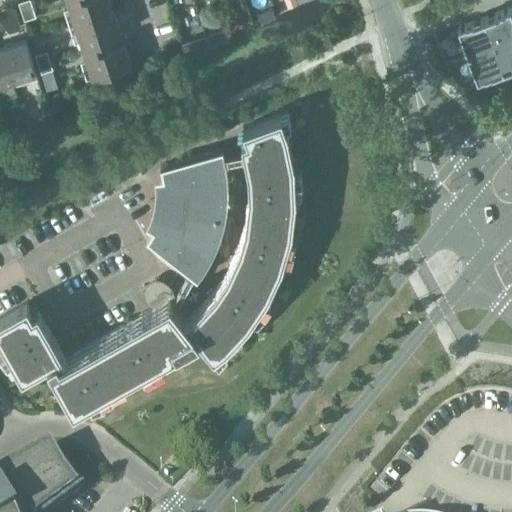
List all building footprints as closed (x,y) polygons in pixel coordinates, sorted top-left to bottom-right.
[(23,11),(34,7),(31,0),(26,0),(20,2),(23,11)] [(68,0),(75,23),(114,10),(111,0),(68,0)] [(34,7),(23,11),(25,20),(37,16),(34,7)] [(485,16),(458,26),(468,52),(478,79),(504,69),(511,65),(511,10),(511,7),(485,16)] [(273,9),(258,14),(261,22),(275,17),(273,9)] [(127,41),(124,31),(121,31),(114,10),(75,23),(92,76),(131,64),(124,42),(127,41)] [(217,32),(208,35),(211,45),(221,42),(217,32)] [(26,39),(3,47),(13,80),(37,72),(26,39)] [(0,83),(13,80),(3,47),(0,47),(0,83)] [(39,64),(51,60),(48,51),(37,55),(39,64)] [(51,60),(39,64),(42,73),(54,69),(51,60)] [(52,106),(45,108),(47,115),(54,113),(52,106)] [(16,113),(13,121),(14,126),(25,123),(21,111),(16,113)] [(65,356),(38,308),(33,310),(28,301),(0,316),(0,335),(22,375),(48,361),(73,406),(198,336),(214,355),(228,344),(249,321),(269,291),(282,263),(292,230),(296,198),(294,163),(288,132),(281,113),(244,127),(247,137),(242,138),(248,171),(249,192),(245,223),(239,244),(227,272),(214,290),(193,312),(186,318),(160,284),(149,292),(156,305),(65,356)] [(147,238),(189,271),(194,275),(197,278),(201,272),(205,267),(209,261),(212,255),(215,249),(218,242),(220,236),(222,230),(224,223),(225,216),(227,210),(227,203),(228,196),(228,189),(228,182),(228,176),(227,169),(226,162),(225,159),(225,156),(224,152),(223,148),(161,166),(162,171),(163,176),(164,181),(164,186),(164,191),(164,196),(163,201),(162,206),(161,211),(159,216),(157,221),(155,225),(152,230),(150,234),(147,238)] [(51,445),(0,473),(0,511),(47,511),(79,489),(64,469),(51,445)]
